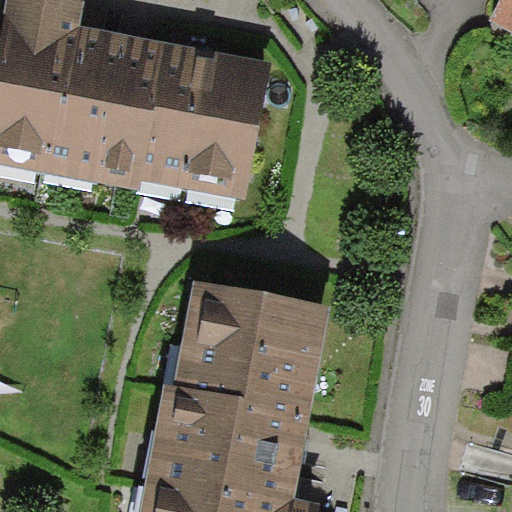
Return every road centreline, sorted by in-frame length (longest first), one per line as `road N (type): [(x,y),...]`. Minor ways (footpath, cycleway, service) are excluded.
road 1 (residential): [(405,511),(454,173)]
road 2 (residential): [(454,173),(406,69),(346,0)]
